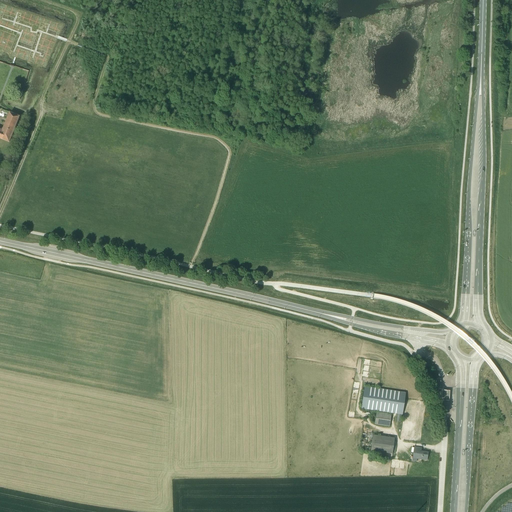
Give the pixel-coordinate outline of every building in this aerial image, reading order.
[(2,131),(0,130),(0,138),(9,142),(20,117),(10,113),(2,131)] [(437,383),(437,380),(432,379),(431,383),(434,383),(434,389),(440,389),(440,383),(437,383)] [(406,393),(365,387),(361,409),(402,415),(405,399),(406,393)] [(450,391),(442,390),(441,401),(449,402),(450,391)] [(389,427),(391,415),(376,412),(374,424),(389,427)] [(392,454),(394,438),(373,435),(371,451),(392,454)] [(427,460),(428,453),(421,452),(421,448),(414,447),(413,458),(427,460)]
